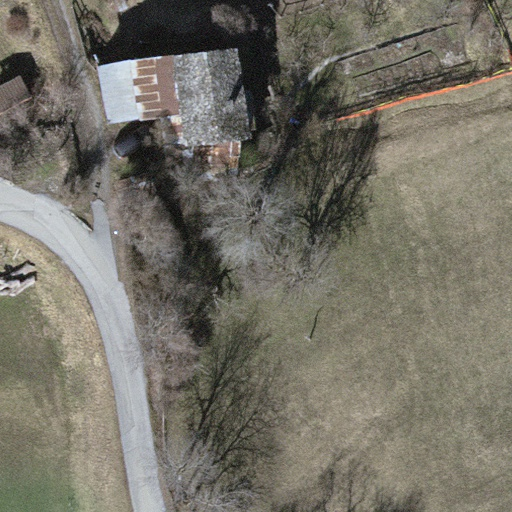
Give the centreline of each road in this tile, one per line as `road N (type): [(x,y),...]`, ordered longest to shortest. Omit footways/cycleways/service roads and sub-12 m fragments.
road 1 (unclassified): [(115,283),(162,511)]
road 2 (residential): [(0,202),(69,227),(115,283)]
